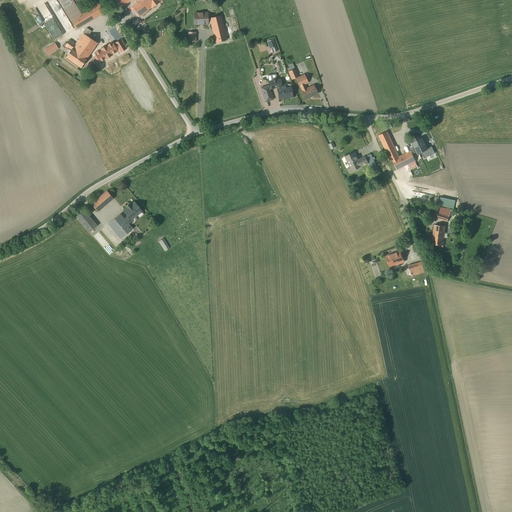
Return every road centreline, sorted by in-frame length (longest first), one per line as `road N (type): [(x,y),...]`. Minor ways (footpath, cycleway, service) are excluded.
road 1 (unclassified): [(194,134),(284,111),(399,116),(511,80)]
road 2 (unclassified): [(0,249),(194,134)]
road 3 (unclassified): [(194,134),(108,0)]
